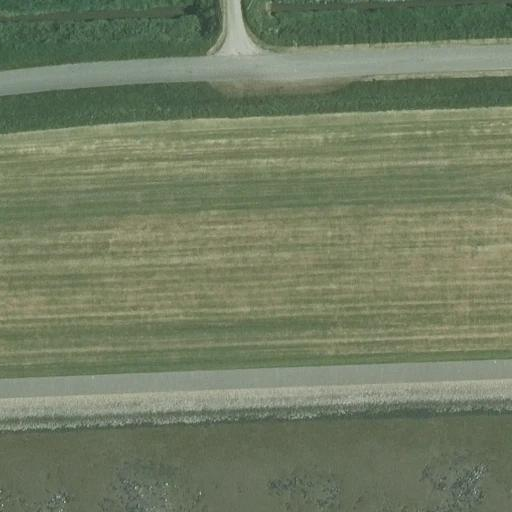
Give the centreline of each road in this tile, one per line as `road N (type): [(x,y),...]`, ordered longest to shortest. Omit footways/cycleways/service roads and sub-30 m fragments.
road 1 (track): [(511,372),(0,393)]
road 2 (residential): [(511,55),(240,64)]
road 3 (residential): [(240,64),(0,83)]
